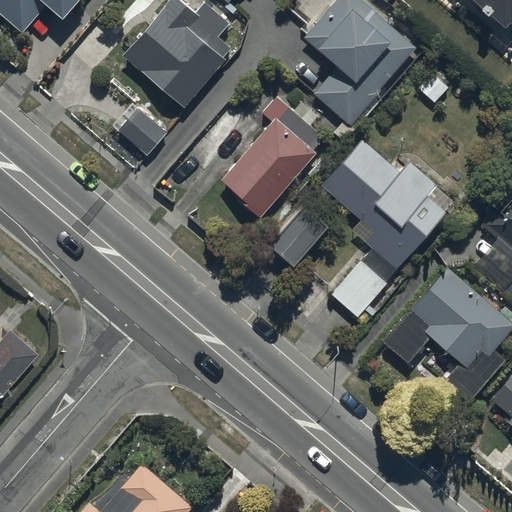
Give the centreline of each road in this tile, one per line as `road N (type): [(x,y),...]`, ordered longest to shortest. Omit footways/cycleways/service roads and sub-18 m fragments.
road 1 (primary): [(410,511),(165,301)]
road 2 (residential): [(165,301),(0,492)]
road 3 (primary): [(165,301),(0,159)]
